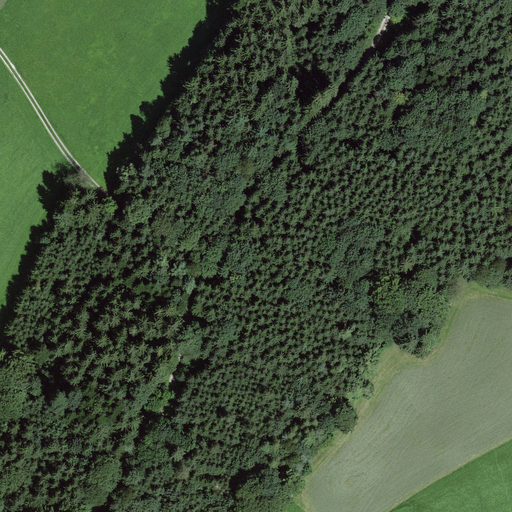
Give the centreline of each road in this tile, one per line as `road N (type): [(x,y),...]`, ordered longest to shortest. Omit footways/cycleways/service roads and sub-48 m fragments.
road 1 (track): [(394,0),(358,76),(206,259)]
road 2 (track): [(0,54),(99,190),(206,259)]
road 3 (track): [(206,259),(166,409),(95,511)]
